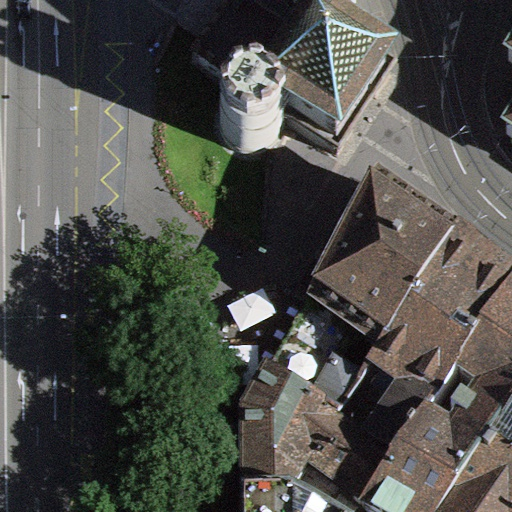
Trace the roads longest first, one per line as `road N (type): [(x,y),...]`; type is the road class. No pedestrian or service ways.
road 1 (secondary): [(0,129),(10,511)]
road 2 (residential): [(511,220),(462,163),(479,0)]
